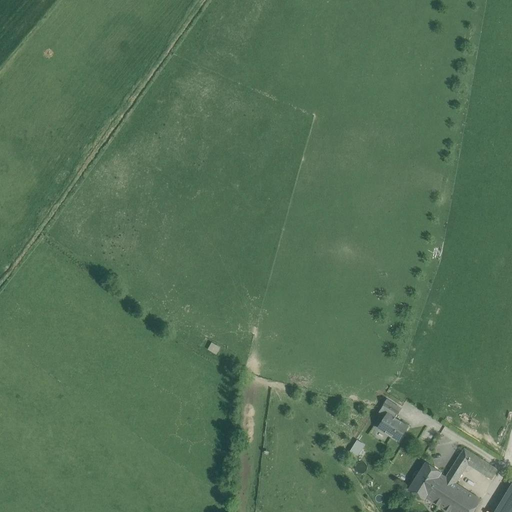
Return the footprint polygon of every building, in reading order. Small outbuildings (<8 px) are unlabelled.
[(212,342),(208,350),(216,355),(221,347),(212,342)] [(388,413),(396,417),(402,408),(388,400),(380,412),(386,416),(388,413)] [(386,416),(378,428),(400,441),(409,426),(396,417),(388,413),(386,416)] [(359,455),(366,444),(358,439),(351,450),(359,455)] [(425,499),(426,498),(448,511),(473,511),(484,495),(477,491),(474,495),(456,483),(468,464),(492,479),(498,470),(465,448),(446,477),(441,474),(442,473),(426,462),(409,489),(425,499)] [(507,485),(511,478),(506,475),(502,482),(507,485)] [(398,477),(396,481),(407,486),(409,483),(398,477)] [(509,511),(511,508),(511,478),(507,485),(496,504),(508,511),(509,511)]
